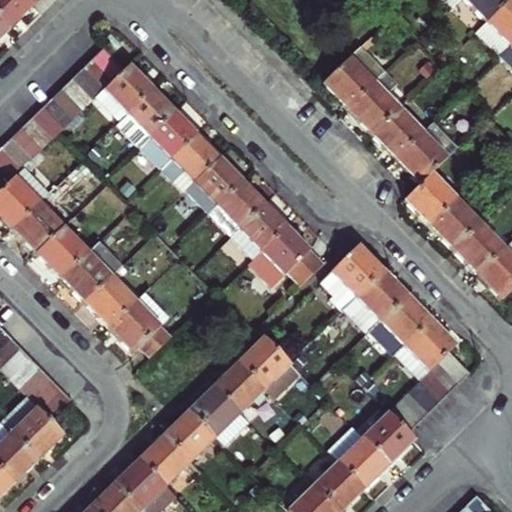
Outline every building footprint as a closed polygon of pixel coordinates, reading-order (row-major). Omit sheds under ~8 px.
[(0,0),(0,21),(9,31),(40,0),(0,0)] [(440,0),(451,10),(461,0),(440,0)] [(511,0),(461,0),(486,25),(511,0)] [(511,46),(511,0),(486,25),(509,50),(511,46)] [(0,21),(0,40),(9,31),(0,21)] [(475,36),(499,60),(509,50),(486,25),(475,36)] [(511,46),(509,50),(499,60),(511,73),(511,46)] [(345,113),(384,75),(360,50),(321,88),(345,113)] [(113,83),(123,73),(101,52),(92,61),(113,83)] [(102,93),(113,83),(92,61),(81,72),(102,93)] [(152,93),(128,68),(123,73),(113,83),(102,93),(99,96),(123,121),(152,93)] [(99,96),(102,93),(81,72),(71,82),(91,104),(99,96)] [(397,90),(384,75),(345,113),(370,138),(398,111),(387,99),(397,90)] [(82,113),(91,104),(71,82),(61,92),(82,113)] [(72,122),(82,113),(61,92),(51,101),(72,122)] [(137,151),(174,115),(152,93),(123,121),(116,128),(112,132),(134,154),(137,151)] [(116,128),(123,121),(99,96),(91,104),(116,128)] [(72,122),(51,101),(41,111),(62,133),(72,122)] [(62,133),(41,111),(31,121),(52,142),(57,137),(62,133)] [(421,136),(398,111),(370,138),(393,162),(421,136)] [(159,174),(196,138),(174,115),(137,151),(159,174)] [(52,142),(31,121),(21,131),(42,152),(52,142)] [(393,162),(419,188),(430,177),(457,151),(432,125),(421,136),(393,162)] [(32,162),(42,152),(21,131),(12,140),(32,162)] [(191,188),(218,161),(196,138),(159,174),(169,185),(179,175),(191,188)] [(22,171),(32,162),(12,140),(2,150),(22,171)] [(22,171),(2,150),(0,151),(0,169),(11,182),(13,181),(20,173),(22,171)] [(183,195),(205,218),(240,183),(218,161),(191,188),(183,195)] [(11,182),(0,169),(0,190),(1,192),(11,182)] [(39,208),(47,200),(20,173),(13,181),(39,208)] [(181,197),(183,195),(191,188),(179,175),(169,185),(181,197)] [(455,203),(430,177),(419,188),(402,204),(427,230),(455,203)] [(0,221),(12,235),(39,208),(13,181),(11,182),(1,192),(0,192),(0,221)] [(227,241),(263,206),(240,183),(205,218),(227,241)] [(455,203),(427,230),(451,255),(479,228),(455,203)] [(249,265),(286,229),(263,206),(227,241),(249,265)] [(63,232),(39,208),(12,235),(36,259),(63,232)] [(503,253),(479,228),(451,255),(475,280),(503,253)] [(273,289),(286,277),(299,291),(323,267),(286,229),(249,265),(273,289)] [(63,232),(36,259),(60,284),(88,257),(63,232)] [(511,261),(511,244),(503,253),(511,261)] [(346,308),(355,299),(381,273),(357,248),(320,284),(332,296),(328,299),(341,313),(346,308)] [(60,284),(84,309),(112,282),(119,275),(95,250),(88,257),(60,284)] [(511,294),(511,261),(503,253),(475,280),(500,306),(511,295),(511,294)] [(381,273),(355,299),(379,324),(406,299),(381,273)] [(136,307),(112,282),(84,309),(109,335),(136,307)] [(144,299),(136,307),(109,335),(131,358),(139,351),(149,362),(166,346),(156,335),(168,324),(144,299)] [(355,299),(346,308),(370,333),(379,324),(355,299)] [(406,299),(379,324),(403,349),(430,324),(406,299)] [(403,349),(427,374),(437,365),(447,356),(454,349),(430,324),(403,349)] [(0,352),(11,342),(0,331),(0,352)] [(263,339),(238,364),(264,391),(274,402),(300,377),(263,339)] [(0,372),(21,352),(11,342),(0,352),(0,372)] [(403,349),(394,358),(418,383),(427,374),(403,349)] [(0,372),(0,373),(9,384),(31,363),(21,352),(0,372)] [(467,378),(447,356),(437,365),(459,387),(467,378)] [(9,384),(20,394),(42,373),(31,363),(9,384)] [(264,391),(238,364),(213,388),(239,416),(264,391)] [(459,387),(437,365),(427,374),(448,397),(459,387)] [(29,404),(51,383),(42,373),(20,394),(27,402),(29,404)] [(437,407),(448,397),(427,374),(418,383),(416,385),(437,407)] [(29,404),(38,414),(61,393),(51,383),(29,404)] [(437,407),(416,385),(407,394),(428,416),(437,407)] [(239,416),(213,388),(187,413),(214,441),(239,416)] [(61,393),(38,414),(48,423),(70,402),(61,393)] [(417,427),(428,416),(407,394),(396,404),(417,427)] [(29,404),(27,402),(2,426),(37,462),(62,438),(48,423),(38,414),(29,404)] [(417,427),(396,404),(385,414),(407,437),(417,427)] [(214,441),(187,413),(161,439),(188,466),(214,441)] [(414,444),(407,437),(385,414),(360,438),(389,468),(414,444)] [(239,416),(214,441),(223,449),(248,425),(239,416)] [(0,472),(13,485),(37,462),(2,426),(0,428),(0,472)] [(335,463),(360,438),(351,429),(326,453),(335,463)] [(360,438),(335,463),(363,492),(389,468),(360,438)] [(164,490),(188,466),(161,439),(136,463),(164,490)] [(136,511),(164,511),(175,502),(164,490),(136,463),(112,487),(136,511)] [(343,511),(363,492),(335,463),(310,486),(335,511),(343,511)] [(0,498),(13,485),(0,472),(0,498)] [(284,511),(335,511),(310,486),(284,511)] [(87,511),(136,511),(112,487),(87,511)] [(486,511),(476,501),(465,511),(466,511),(486,511)]
